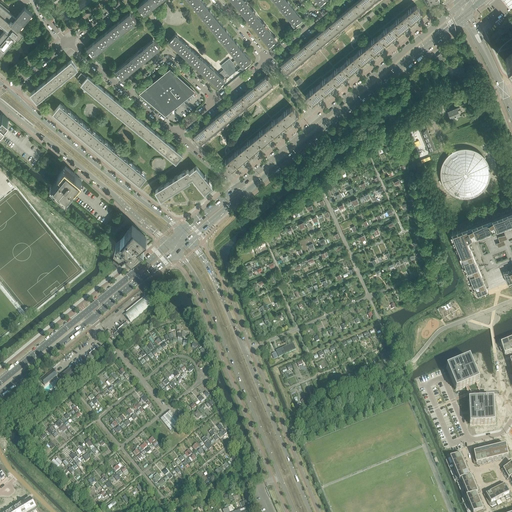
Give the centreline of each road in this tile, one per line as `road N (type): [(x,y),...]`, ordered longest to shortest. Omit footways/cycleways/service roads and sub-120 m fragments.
road 1 (tertiary): [(310,511),(215,280),(188,240)]
road 2 (tertiary): [(175,251),(201,287),(294,511)]
road 3 (secondary): [(0,393),(175,251)]
road 4 (tertiary): [(181,233),(9,90)]
road 5 (tertiary): [(0,102),(167,244)]
road 6 (secondary): [(167,244),(0,380)]
road 7 (secondary): [(460,4),(317,121)]
road 8 (secondary): [(323,129),(465,13)]
